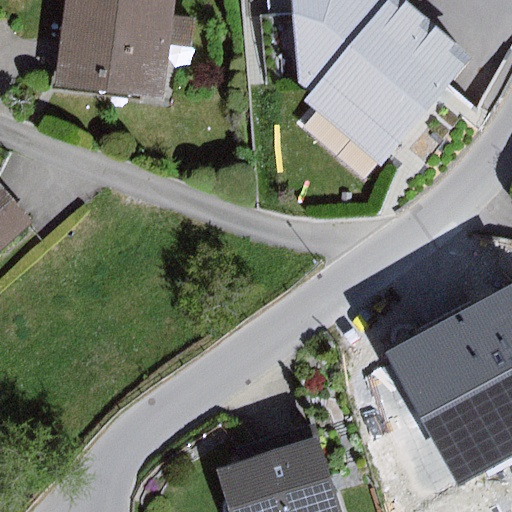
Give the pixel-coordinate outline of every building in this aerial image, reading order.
[(175,0),(66,0),(56,82),(163,96),(169,44),(193,47),(196,20),(173,17),(175,0)] [(294,12),(293,0),(265,0),(267,14),(294,12)] [(293,0),(294,12),(299,83),(311,93),(303,102),(381,167),(390,156),(449,86),(474,56),(411,4),(414,0),(293,0)] [(475,108),(449,86),(390,156),(415,178),(475,108)] [(0,182),(0,254),(36,223),(0,182)] [(511,283),(385,353),(459,488),(511,458),(511,283)] [(343,511),(320,440),(219,474),(227,498),(222,503),(221,508),(221,511),(343,511)]
